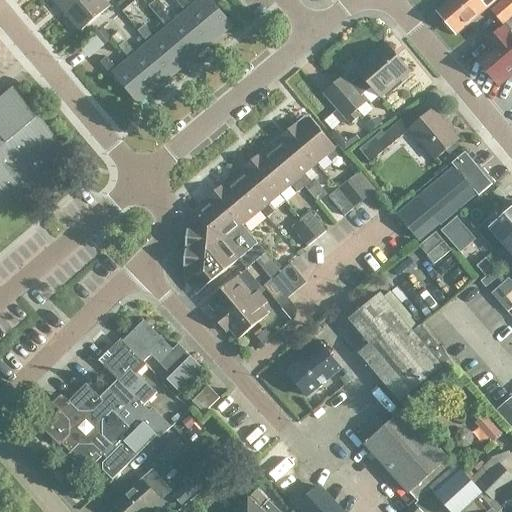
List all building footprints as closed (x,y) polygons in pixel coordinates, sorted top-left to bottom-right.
[(53,0),(63,12),(76,0),(53,0)] [(76,0),(63,12),(80,32),(111,6),(105,0),(76,0)] [(175,0),(186,13),(211,43),(232,25),(210,0),(200,0),(192,7),(186,0),(175,0)] [(447,22),(473,0),(448,0),(447,1),(449,3),(438,12),(447,22)] [(496,0),(473,0),(447,22),(457,34),(496,0)] [(511,0),(502,0),(490,11),(503,26),(511,17),(511,0)] [(167,28),(192,59),(211,43),(186,13),(173,23),(162,10),(163,9),(156,1),(149,7),(156,16),(167,28)] [(192,59),(167,28),(154,38),(144,26),(138,31),(148,44),(174,74),(192,59)] [(511,74),(511,36),(503,26),(484,42),(490,48),(477,59),(499,85),(511,74)] [(96,36),(104,46),(112,40),(103,29),(95,35),(96,36)] [(125,42),(119,47),(130,59),(156,90),(174,74),(148,44),(136,54),(125,42)] [(406,74),(409,71),(386,45),(357,71),(361,75),(353,82),(346,74),(323,94),(350,125),(359,117),(355,112),(368,101),(362,95),(371,87),(380,97),(383,94),(386,97),(392,92),(390,88),(399,80),(402,83),(408,77),(406,74)] [(117,70),(107,57),(100,63),(111,75),(113,74),(138,104),(156,90),(130,59),(117,70)] [(0,204),(63,151),(37,116),(33,118),(11,88),(0,96),(0,204)] [(417,123),(409,130),(434,160),(445,151),(449,154),(459,146),(456,142),(459,140),(434,109),(417,123)] [(297,123),(289,131),(317,164),(327,156),(332,163),(339,157),(334,151),(336,149),(311,119),(309,119),(308,117),(305,117),(297,124),(297,123)] [(367,127),(370,133),(383,124),(379,119),(367,127)] [(393,126),(384,134),(382,131),(359,149),(370,162),(401,136),(393,126)] [(283,141),(273,150),(305,187),(312,182),(305,174),(317,164),(289,131),(280,138),(283,141)] [(337,131),(331,136),(345,152),(361,141),(356,135),(348,141),(345,141),(337,131)] [(305,187),(273,150),(263,158),(260,154),(252,161),(280,195),(292,185),(298,193),(305,187)] [(246,172),(236,180),(262,210),(268,218),(275,212),(269,205),(280,195),(252,161),(243,169),(246,172)] [(440,224),(477,193),(480,190),(479,189),(476,191),(458,169),(461,167),(459,165),(398,216),(419,240),(440,223),(440,224)] [(224,185),(215,192),(243,226),(262,210),(236,180),(227,189),(224,185)] [(338,190),(354,209),(363,201),(347,182),(338,190)] [(507,197),(500,188),(494,193),(501,202),(507,197)] [(354,209),(338,190),(329,197),(345,217),(354,209)] [(243,226),(215,192),(206,199),(209,203),(190,219),(189,231),(188,231),(187,247),(188,247),(188,251),(186,251),(185,267),(186,267),(185,279),(198,295),(239,260),(258,244),(243,226)] [(479,232),(497,253),(505,246),(504,246),(511,239),(511,211),(492,229),(488,225),(479,232)] [(301,220),(317,240),(326,232),(310,212),(301,220)] [(317,240),(301,220),(292,228),(308,247),(317,240)] [(459,239),(465,234),(457,224),(445,235),(460,253),(467,248),(459,239)] [(427,255),(444,242),(436,233),(419,247),(427,255)] [(434,265),(452,251),(444,242),(427,256),(434,265)] [(258,244),(239,260),(247,269),(266,253),(258,244)] [(272,280),(281,272),(266,254),(256,262),(272,280)] [(291,264),(281,272),(297,291),(307,283),(291,264)] [(281,272),(272,280),(264,287),(277,303),(286,296),(288,299),(297,291),(281,272)] [(487,289),(499,278),(494,272),(481,282),(487,289)] [(253,296),(237,277),(207,303),(215,313),(212,316),(219,324),(253,296)] [(500,304),(507,298),(498,289),(492,295),(500,304)] [(253,296),(219,324),(226,333),(230,330),(238,340),(269,315),(262,308),(267,303),(258,292),(253,296)] [(421,326),(414,332),(382,295),(352,321),(372,345),(361,354),(400,401),(404,398),(449,359),(421,326)] [(511,304),(507,298),(500,304),(508,313),(511,309),(511,304)] [(124,342),(145,363),(152,355),(173,376),(186,362),(174,350),(145,321),(124,342)] [(266,330),(257,338),(264,346),(273,338),(266,330)] [(119,381),(110,390),(123,403),(156,437),(159,439),(171,427),(152,408),(150,411),(145,406),(157,394),(138,374),(147,365),(145,363),(124,342),(122,340),(99,362),(119,381)] [(308,352),(310,355),(289,373),(309,397),(341,370),(319,343),(308,352)] [(168,380),(183,395),(183,394),(205,371),(206,371),(180,344),(174,350),(186,362),(173,376),(168,380)] [(459,380),(458,380),(457,380),(456,381),(455,381),(454,382),(454,383),(454,384),(453,385),(454,386),(454,387),(454,388),(455,388),(456,389),(457,389),(458,389),(459,389),(460,389),(461,388),(462,387),(462,386),(462,385),(462,384),(462,383),(461,382),(461,381),(460,381),(459,381),(459,380)] [(103,471),(113,481),(156,437),(123,403),(110,390),(101,399),(87,385),(69,403),(71,404),(62,413),(60,411),(42,429),(60,447),(62,445),(71,453),(69,455),(87,473),(104,456),(107,460),(103,464),(103,471)] [(221,398),(209,387),(194,402),(206,413),(221,398)] [(507,422),(511,417),(511,398),(498,411),(507,422)] [(405,411),(366,445),(410,494),(418,502),(455,467),(405,411)] [(487,412),(475,423),(493,442),(505,431),(487,412)] [(466,429),(464,429),(462,429),(461,429),(459,430),(458,431),(457,432),(456,434),(455,435),(454,437),(454,438),(454,440),(455,442),(456,443),(456,445),(458,446),(459,447),(461,447),(462,448),(464,448),(465,448),(467,447),(469,447),(470,446),(471,445),(472,443),(473,442),(473,440),(473,438),(473,437),(473,435),(472,434),(471,432),(470,431),(469,430),(467,429),(466,429)] [(152,453),(162,465),(183,445),(173,434),(152,453)] [(226,445),(239,460),(247,453),(234,438),(226,445)] [(476,487),(482,494),(480,496),(494,511),(499,511),(505,506),(511,499),(511,455),(511,454),(500,464),(499,463),(476,487)] [(451,511),(461,511),(480,496),(482,494),(476,487),(460,469),(434,492),(451,511)] [(172,492),(154,472),(143,482),(144,483),(117,507),(121,511),(151,511),(162,503),(161,501),(172,492)] [(342,511),(321,487),(298,507),(302,511),(342,511)] [(183,505),(193,496),(186,488),(176,497),(183,505)] [(494,511),(480,496),(461,511),(494,511)] [(279,511),(268,501),(260,509),(248,498),(235,511),(279,511)]
